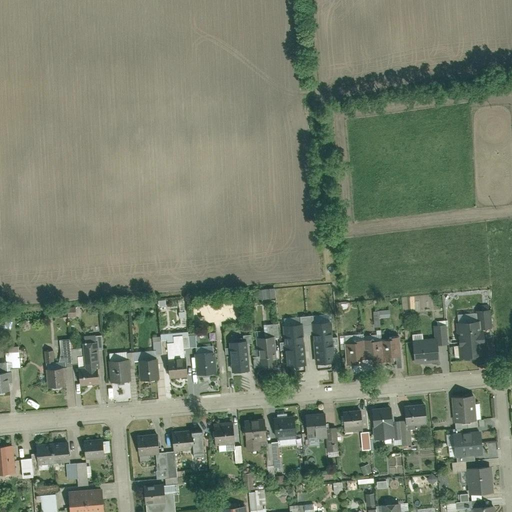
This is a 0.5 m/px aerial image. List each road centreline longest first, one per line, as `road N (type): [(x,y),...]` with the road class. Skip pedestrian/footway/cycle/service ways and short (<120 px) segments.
road 1 (residential): [(500,377),(118,412)]
road 2 (residential): [(500,377),(511,511)]
